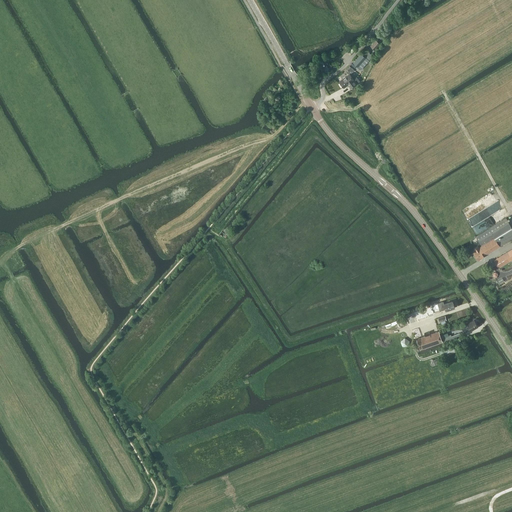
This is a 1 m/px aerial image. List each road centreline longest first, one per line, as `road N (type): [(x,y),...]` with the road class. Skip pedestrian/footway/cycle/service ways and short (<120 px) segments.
road 1 (track): [(0,262),(126,195),(267,139),(306,99)]
road 2 (tertiary): [(511,352),(412,210),(311,107)]
road 3 (track): [(217,234),(317,115)]
road 4 (unclassified): [(311,107),(322,98),(324,80),(398,0)]
road 5 (track): [(511,204),(442,89)]
road 6 (tertiary): [(311,107),(249,0)]
